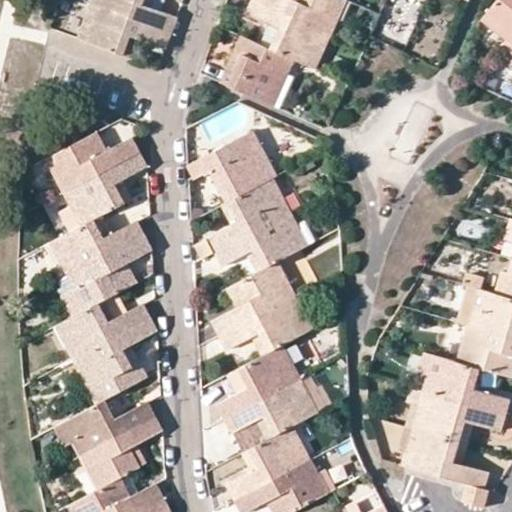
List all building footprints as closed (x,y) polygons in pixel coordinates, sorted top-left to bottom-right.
[(144,0),(91,0),(90,2),(171,31),(177,15),(152,6),(144,3),(144,0)] [(280,28),(271,47),(294,57),(309,64),(316,44),(324,48),(332,32),(259,0),(250,0),(246,12),(280,28)] [(259,0),(332,32),(339,17),(331,14),(336,0),(259,0)] [(336,0),(331,14),(339,17),(346,0),(336,0)] [(511,0),(497,0),(482,19),(511,42),(511,40),(511,0)] [(86,40),(94,42),(125,54),(131,35),(140,38),(166,47),(171,31),(90,2),(85,17),(93,20),(86,40)] [(78,37),(86,40),(93,20),(85,17),(78,37)] [(271,47),(242,34),(221,80),(267,101),(280,71),(287,74),(294,57),(271,47)] [(125,54),(134,57),(140,38),(131,35),(125,54)] [(324,48),(316,44),(309,64),(317,67),(324,48)] [(287,74),(280,71),(267,101),(281,107),(293,77),(287,74)] [(101,152),(107,149),(98,129),(91,133),(101,152)] [(254,129),(246,133),(261,162),(269,158),(254,129)] [(57,175),(65,190),(141,150),(133,137),(107,149),(101,152),(91,133),(55,153),(65,172),(57,175)] [(226,201),(230,199),(266,180),(274,176),(278,174),(269,158),(261,162),(246,133),(189,162),(197,175),(209,169),(226,201)] [(149,165),(141,150),(65,190),(72,204),(80,200),(90,220),(96,217),(102,214),(126,201),(116,182),(123,178),(149,165)] [(55,153),(47,157),(57,175),(65,172),(55,153)] [(276,198),(283,195),(274,176),(266,180),(276,198)] [(123,178),(116,182),(126,201),(133,197),(123,178)] [(283,195),(276,198),(266,180),(230,199),(240,218),(233,222),(208,235),(216,250),(291,210),(283,195)] [(226,201),(222,203),(233,222),(240,218),(230,199),(226,201)] [(83,224),(90,220),(80,200),(72,204),(83,224)] [(299,224),(291,210),(216,250),(223,265),(247,252),(256,247),(265,267),(270,264),(278,260),(301,247),(292,228),(299,224)] [(105,235),(112,232),(102,214),(96,217),(105,235)] [(61,258),(69,273),(119,246),(145,232),(138,219),(112,232),(105,235),(96,217),(90,220),(83,224),(60,236),(69,254),(61,258)] [(301,247),(309,243),(299,224),(292,228),(301,247)] [(87,307),(100,300),(131,284),(119,264),(128,260),(154,247),(145,232),(119,246),(69,273),(87,307)] [(61,258),(69,254),(60,236),(53,240),(61,258)] [(256,247),(247,252),(258,271),(265,267),(256,247)] [(128,260),(119,264),(131,284),(138,280),(128,260)] [(278,260),(270,264),(281,282),(288,279),(278,260)] [(511,260),(508,274),(502,272),(496,291),(511,295),(511,260)] [(213,318),(221,334),(296,293),(288,279),(281,282),(270,264),(265,267),(258,271),(235,283),(245,303),(238,306),(213,318)] [(238,306),(245,303),(235,283),(228,287),(238,306)] [(468,288),(459,320),(468,323),(511,335),(511,295),(496,291),(488,289),(478,286),(473,284),(468,288)] [(275,347),(284,343),(305,332),(296,312),(304,308),(296,293),(221,334),(227,348),(253,335),(260,331),(270,350),(275,347)] [(100,300),(87,307),(64,320),(74,339),(67,344),(74,357),(151,315),(144,302),(109,320),(100,300)] [(305,332),(314,327),(304,308),(296,312),(305,332)] [(140,361),(134,364),(125,347),(133,343),(159,330),(151,315),(74,357),(89,386),(97,383),(106,398),(117,393),(150,375),(140,361)] [(67,344),(74,339),(64,320),(56,324),(67,344)] [(511,335),(468,323),(458,361),(481,367),(505,374),(511,353),(511,335)] [(262,354),(270,350),(260,331),(253,335),(262,354)] [(288,343),(298,364),(314,356),(305,336),(288,343)] [(133,343),(125,347),(134,364),(140,361),(133,343)] [(284,343),(275,347),(285,366),(293,362),(284,343)] [(218,403),(226,417),(301,377),(293,362),(285,366),(275,347),(270,350),(262,354),(240,366),(249,384),(218,403)] [(442,356),(426,352),(421,372),(428,374),(436,376),(442,356)] [(476,388),(481,367),(458,361),(442,356),(436,376),(428,374),(424,389),(507,414),(511,398),(476,388)] [(308,391),(301,377),(226,417),(232,431),(257,418),(265,415),(275,434),(286,428),(293,424),(311,415),(300,395),(308,391)] [(97,383),(89,386),(97,403),(106,398),(97,383)] [(502,429),(507,414),(424,389),(419,405),(428,407),(422,429),(461,440),(466,419),(475,422),(502,429)] [(308,391),(300,395),(311,415),(319,411),(308,391)] [(73,440),(80,454),(156,413),(149,400),(116,416),(106,398),(97,403),(70,418),(80,436),(73,440)] [(413,426),(422,429),(428,407),(419,405),(413,426)] [(122,475),(141,466),(132,446),(164,429),(156,413),(80,454),(88,469),(95,465),(106,484),(114,480),(122,475)] [(267,438),(275,434),(265,415),(257,418),(267,438)] [(73,440),(80,436),(70,418),(64,421),(73,440)] [(475,422),(466,419),(461,440),(470,443),(475,422)] [(293,424),(286,428),(296,447),(303,443),(293,424)] [(455,461),(461,440),(422,429),(413,426),(407,425),(401,446),(408,448),(404,463),(467,483),(485,487),(490,471),(463,463),(455,461)] [(235,498),(262,484),(311,458),(303,443),(296,447),(286,428),(275,434),(267,438),(250,447),(261,467),(252,471),(228,483),(235,498)] [(470,443),(461,440),(455,461),(463,463),(470,443)] [(250,447),(241,452),(252,471),(261,467),(250,447)] [(284,511),(289,511),(322,495),(329,491),(319,472),(311,458),(262,484),(235,498),(243,511),(244,511),(268,500),(275,496),(284,511)] [(98,488),(106,484),(95,465),(88,469),(98,488)] [(329,491),(338,487),(327,468),(319,472),(329,491)] [(122,475),(114,480),(124,498),(133,494),(122,475)] [(71,503),(76,511),(133,511),(164,496),(156,481),(133,494),(124,498),(114,480),(106,484),(98,488),(71,503)] [(464,499),(486,506),(487,502),(490,489),(485,487),(467,483),(464,499)] [(169,511),(173,510),(164,496),(133,511),(169,511)] [(284,511),(275,496),(268,500),(274,511),(284,511)]
